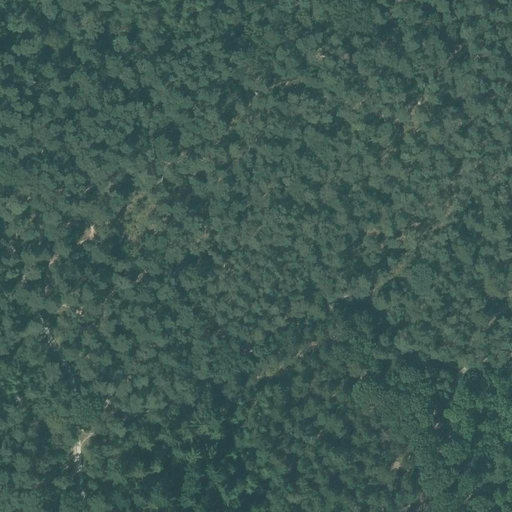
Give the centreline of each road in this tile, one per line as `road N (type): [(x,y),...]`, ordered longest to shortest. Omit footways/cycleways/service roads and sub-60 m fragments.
road 1 (track): [(511,356),(462,367),(431,359),(369,307),(330,296),(114,427)]
road 2 (track): [(70,441),(55,358),(0,236)]
